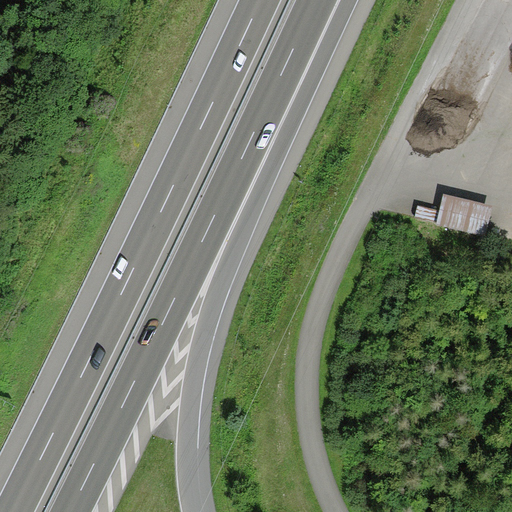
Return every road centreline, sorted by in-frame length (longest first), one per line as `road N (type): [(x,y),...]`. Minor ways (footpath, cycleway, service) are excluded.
road 1 (motorway): [(261,0),(14,511)]
road 2 (track): [(336,511),(315,453),(312,335),(358,217),(477,0)]
road 3 (motorway): [(70,511),(248,143)]
road 4 (motorway): [(194,511),(187,442),(197,363),(248,143)]
road 5 (motorway): [(248,143),(315,0)]
